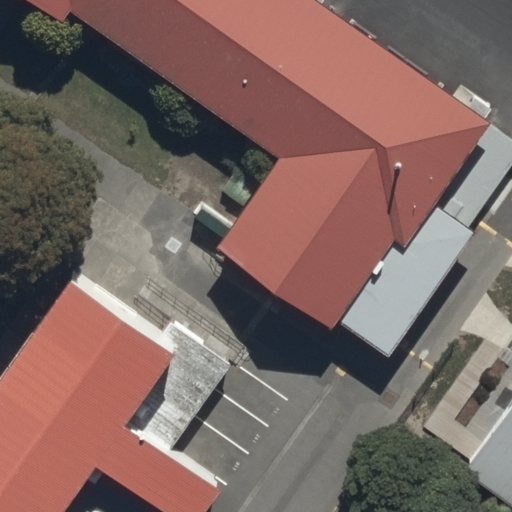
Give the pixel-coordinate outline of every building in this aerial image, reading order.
[(50,0),(60,7),(64,0),(69,0),(274,145),(211,233),(322,311),(328,302),(385,223),(395,231),(424,191),(483,108),(330,0),(50,0)] [(0,367),(0,511),(50,511),(91,456),(169,511),(196,511),(215,486),(119,418),(170,345),(158,336),(68,272),(0,367)] [(165,450),(224,367),(166,325),(158,336),(170,345),(119,418),(165,450)] [(511,511),(511,401),(459,478),(507,511),(511,511)] [(169,511),(91,456),(50,511),(169,511)] [(432,511),(419,494),(393,511),(432,511)]
